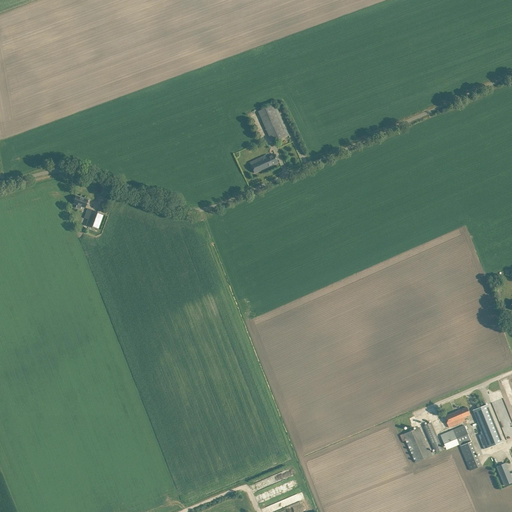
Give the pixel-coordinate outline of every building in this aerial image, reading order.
[(258,112),(272,142),(286,136),(273,105),(258,112)] [(266,155),(250,163),(254,173),(278,162),(275,154),(267,158),(266,155)] [(77,205),(76,208),(81,209),(82,206),(85,208),(88,200),(76,196),(73,203),(77,205)] [(86,226),(98,230),(102,219),(104,214),(87,208),(84,218),(88,220),(86,226)] [(505,412),(508,411),(503,399),(492,403),(497,417),(506,414),(505,412)] [(473,410),(474,415),(481,432),(480,432),(481,434),(478,435),(483,449),(498,444),(503,442),(487,404),(473,410)] [(467,407),(444,417),(448,427),(465,421),(463,418),(470,415),(467,407)] [(430,453),(421,432),(419,428),(403,434),(415,463),(436,454),(435,453),(443,450),(431,422),(423,426),(434,451),(430,453)] [(441,435),(447,449),(459,444),(466,461),(477,457),(464,425),(441,435)] [(511,482),(511,479),(505,463),(497,467),(504,485),(511,482)] [(270,506),(272,511),(273,511),(287,506),(284,499),(270,506)]
